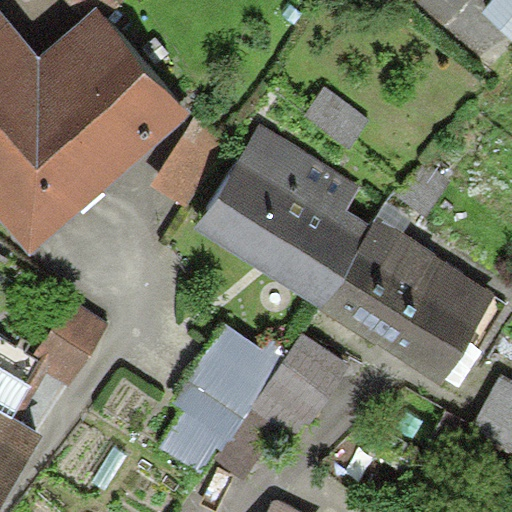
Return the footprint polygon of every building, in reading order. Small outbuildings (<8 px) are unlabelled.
[(44,0),(70,36),(98,16),(120,1),(120,0),(44,0)] [(511,0),(499,13),(511,25),(511,0)] [(0,16),(0,195),(32,229),(173,107),(98,16),(70,36),(39,65),(0,16)] [(366,112),(328,76),(308,98),(346,134),(366,112)] [(239,151),(196,126),(160,187),(198,209),(193,218),(329,295),(373,225),(337,205),(349,185),(252,128),(239,151)] [(373,225),(329,295),(461,379),(506,308),(373,225)] [(108,314),(66,281),(18,340),(61,374),(108,314)] [(276,339),(227,305),(176,379),(185,385),(157,426),(230,476),(280,403),(301,417),(348,348),(295,311),(276,339)] [(511,356),(501,350),(468,405),(511,431),(511,356)] [(0,454),(34,400),(0,378),(0,454)] [(511,511),(511,481),(507,480),(493,511),(511,511)]
